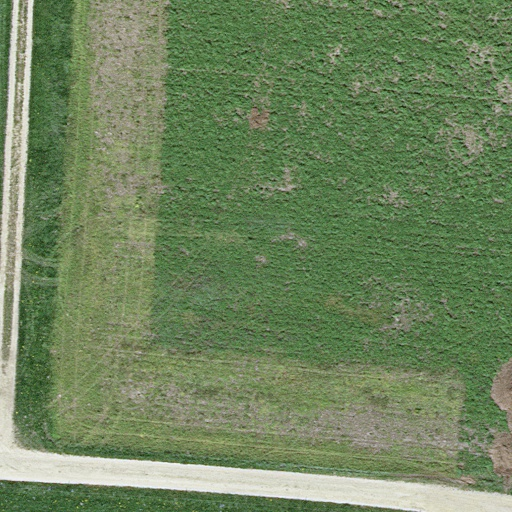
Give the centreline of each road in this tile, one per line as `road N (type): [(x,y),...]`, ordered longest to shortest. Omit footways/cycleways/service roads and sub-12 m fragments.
road 1 (track): [(0,466),(426,498)]
road 2 (track): [(19,0),(0,312)]
